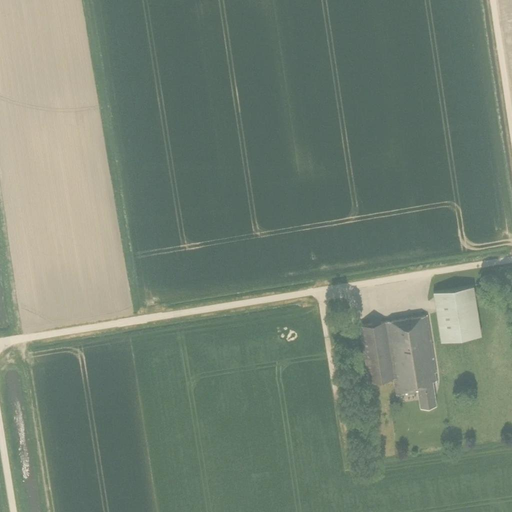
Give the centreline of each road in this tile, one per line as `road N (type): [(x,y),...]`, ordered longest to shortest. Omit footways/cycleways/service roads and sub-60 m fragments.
road 1 (unclassified): [(0,342),(511,259)]
road 2 (track): [(511,130),(491,0)]
